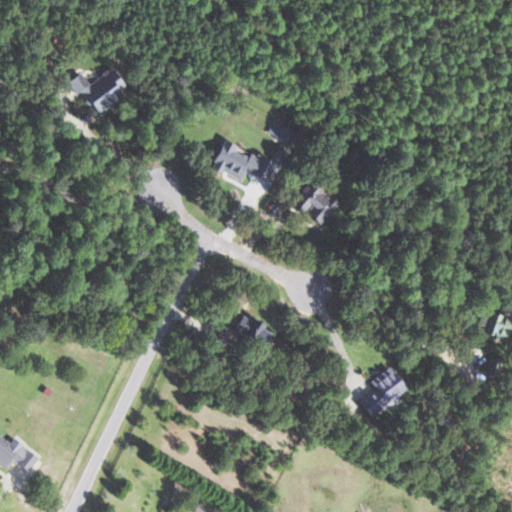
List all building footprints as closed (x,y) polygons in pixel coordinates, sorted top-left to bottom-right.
[(95,115),(121,94),(116,89),(120,85),(107,69),(89,85),(78,72),(67,81),(95,115)] [(292,130),(272,121),(266,134),(286,143),(292,130)] [(239,182),(244,172),(264,182),(272,165),(235,147),(235,146),(222,139),(208,166),(239,182)] [(338,205),(315,180),(292,201),(315,226),(338,205)] [(511,320),(482,310),(474,330),(504,341),(511,320)] [(270,330),(240,313),(231,330),(261,347),(270,330)] [(483,369),(493,374),(501,361),(490,355),(483,369)] [(368,379),(374,389),(356,400),(367,417),(405,392),(388,366),(368,379)] [(27,471),(37,456),(10,438),(8,441),(0,436),(0,464),(5,468),(11,460),(27,471)]
